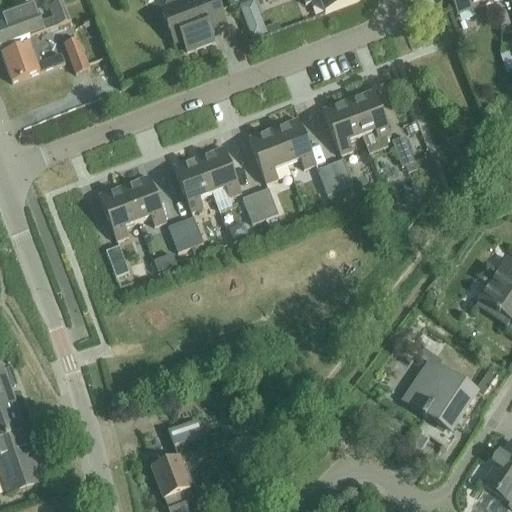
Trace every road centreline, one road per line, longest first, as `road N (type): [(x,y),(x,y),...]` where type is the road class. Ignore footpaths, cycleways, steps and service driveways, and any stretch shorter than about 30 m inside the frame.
road 1 (residential): [(0,170),(372,31),(391,0)]
road 2 (secondary): [(106,511),(60,344),(0,181)]
road 3 (residential): [(301,511),(336,477),(359,471),(431,511)]
road 4 (residential): [(435,511),(511,393)]
